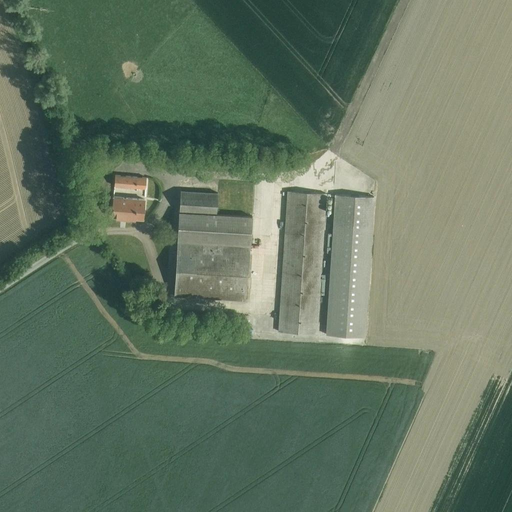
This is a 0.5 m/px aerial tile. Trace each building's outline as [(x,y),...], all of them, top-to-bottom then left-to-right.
[(115,175),(114,186),(145,188),(146,178),(115,175)] [(179,212),(216,214),(218,193),(180,191),(179,212)] [(316,334),(325,193),(288,191),(279,331),(316,334)] [(335,194),(326,335),(364,337),(373,196),(335,194)] [(113,197),(112,217),(143,219),(144,199),(113,197)] [(252,217),(216,214),(179,212),(177,241),(250,245),(252,217)] [(247,300),(250,245),(177,241),(174,296),(247,300)]
